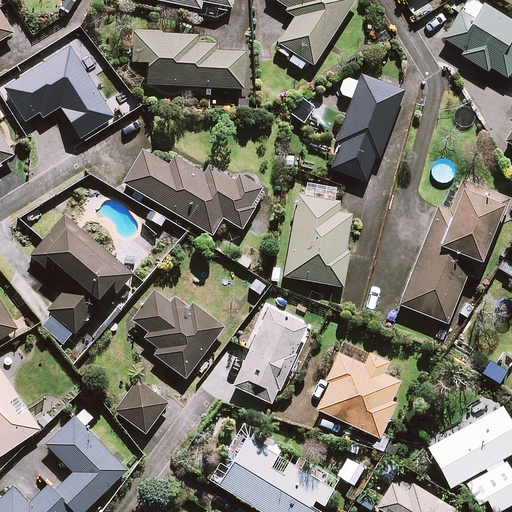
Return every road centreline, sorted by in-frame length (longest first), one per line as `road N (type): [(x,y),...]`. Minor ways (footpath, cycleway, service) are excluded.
road 1 (unknown): [(101,511),(189,381)]
road 2 (unknown): [(0,191),(125,120)]
